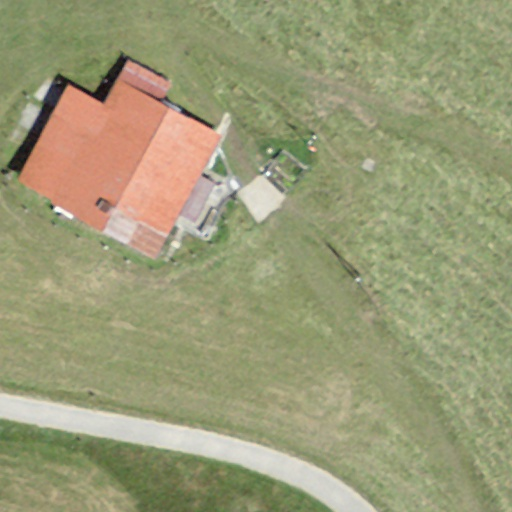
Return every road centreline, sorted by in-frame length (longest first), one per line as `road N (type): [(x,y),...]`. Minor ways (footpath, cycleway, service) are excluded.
road 1 (track): [(511,158),(228,47),(171,4),(158,21),(256,191),(401,386),(476,511)]
road 2 (residential): [(0,405),(268,461),(304,474),(359,511)]
